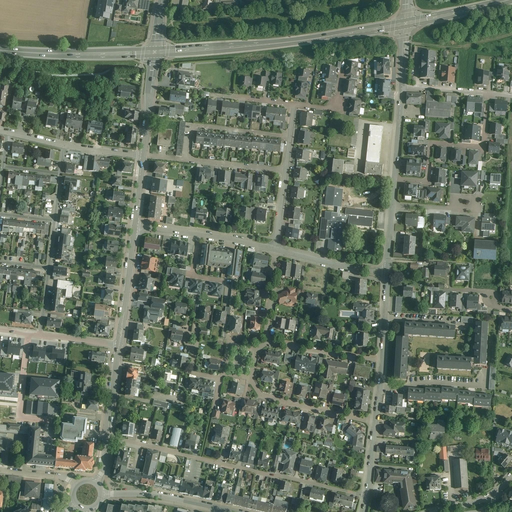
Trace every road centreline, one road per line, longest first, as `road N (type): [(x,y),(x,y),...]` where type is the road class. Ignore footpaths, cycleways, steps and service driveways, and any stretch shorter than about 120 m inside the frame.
road 1 (residential): [(106,437),(365,494)]
road 2 (secondary): [(152,53),(406,24)]
road 3 (residential): [(394,179),(426,180),(431,144),(482,146),(488,94)]
road 4 (secondary): [(0,52),(152,53)]
road 5 (residential): [(250,378),(266,400),(373,424)]
road 6 (residential): [(23,372),(19,417),(49,420),(48,475)]
road 7 (residential): [(290,136),(195,126),(188,158)]
road 8 (residential): [(119,346),(135,226)]
